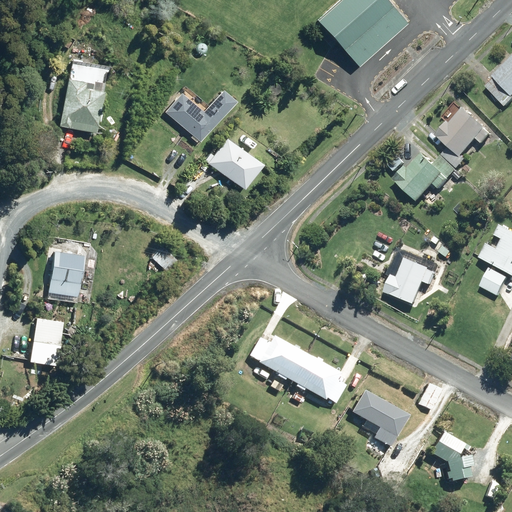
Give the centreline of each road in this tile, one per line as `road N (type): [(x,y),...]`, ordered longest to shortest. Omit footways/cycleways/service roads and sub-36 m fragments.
road 1 (unclassified): [(244,256),(511,1)]
road 2 (unclassified): [(0,457),(244,256)]
road 3 (unclassified): [(244,256),(511,406)]
road 4 (unclassified): [(0,268),(6,230),(19,213),(77,189),(149,202),(244,256)]
